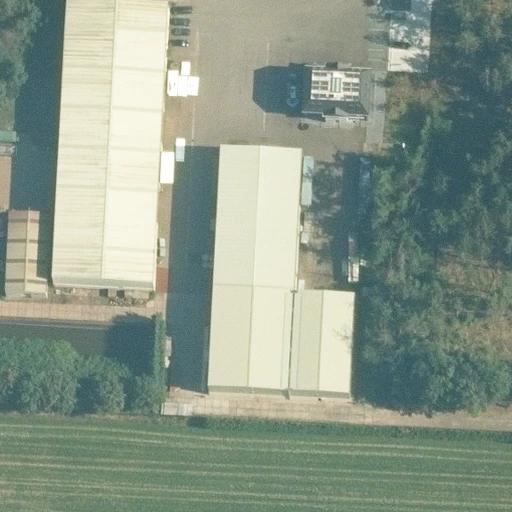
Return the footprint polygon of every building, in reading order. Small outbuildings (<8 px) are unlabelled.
[(153,292),(167,12),(67,7),(53,286),(153,292)] [(267,26),(267,51),(277,51),(278,26),(267,26)] [(306,74),(303,121),(324,122),(324,125),(350,126),(350,124),(370,125),(373,78),(352,77),(352,73),(326,72),(326,75),(306,74)] [(222,155),(209,397),(350,404),(355,304),(295,301),(303,159),(222,155)] [(50,221),(10,219),(6,298),(47,300),(50,221)]
